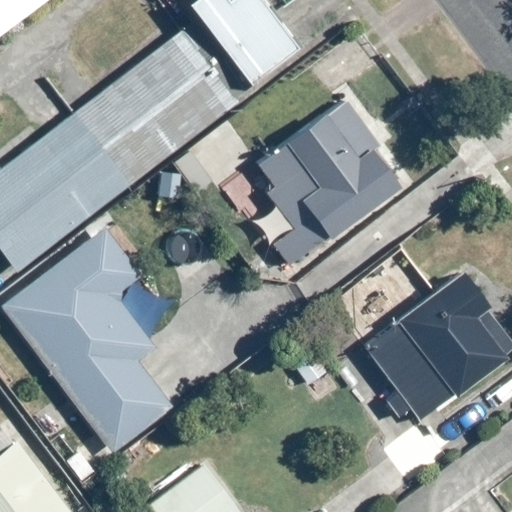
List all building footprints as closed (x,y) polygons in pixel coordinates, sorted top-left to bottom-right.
[(0,0),(0,31),(42,0),(0,0)] [(307,43),(274,0),(180,0),(194,0),(256,81),(307,43)] [(0,142),(0,248),(12,265),(243,98),(189,24),(38,134),(28,122),(0,142)] [(407,172),(344,91),(251,163),(223,185),(286,266),(360,208),(407,172)] [(139,270),(102,225),(0,307),(116,449),(175,401),(133,350),(148,337),(112,292),(139,270)] [(400,422),(415,411),(420,419),(511,349),(511,323),(494,300),(467,263),(362,342),(395,385),(381,396),(400,422)] [(73,511),(6,420),(0,424),(0,511),(73,511)] [(238,511),(241,511),(197,450),(120,506),(124,511),(238,511)]
